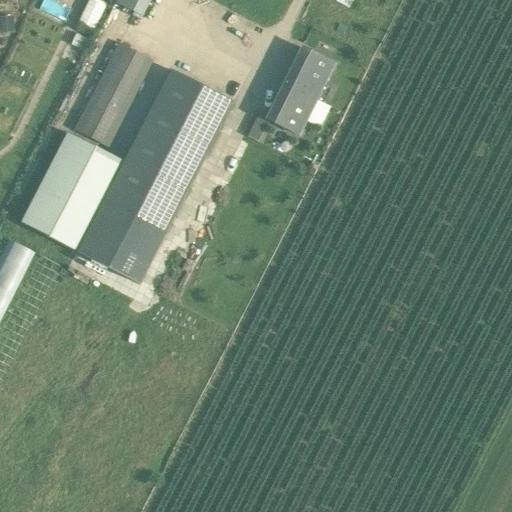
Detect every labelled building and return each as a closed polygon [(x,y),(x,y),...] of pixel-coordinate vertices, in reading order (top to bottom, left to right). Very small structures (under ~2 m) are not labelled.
[(90,0),(81,21),(98,28),(110,1),(107,0),(90,0)] [(116,0),(115,2),(126,7),(125,8),(127,9),(138,14),(142,16),(150,0),(116,0)] [(118,43),(69,136),(106,154),(153,61),(118,43)] [(301,47),(283,84),(317,101),(335,64),(301,47)] [(122,163),(76,252),(139,285),(233,103),(170,70),(122,163)] [(317,101),(283,84),(265,121),(299,138),(317,101)] [(321,104),(311,119),(321,125),(331,110),(321,104)] [(76,252),(122,163),(106,154),(69,136),(66,134),(20,223),(76,252)] [(0,324),(36,249),(7,235),(0,250),(0,324)]
